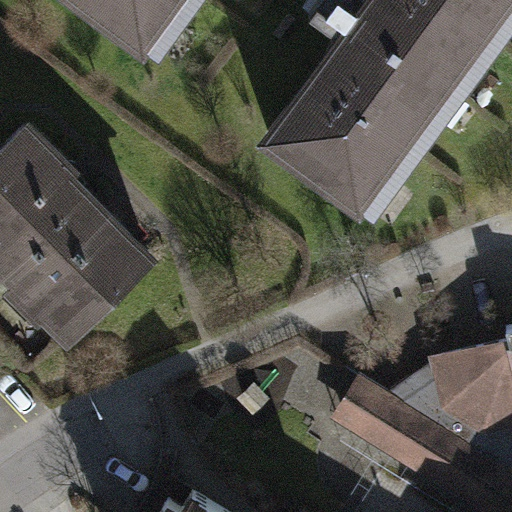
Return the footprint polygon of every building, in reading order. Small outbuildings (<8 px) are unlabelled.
[(88,0),(141,38),(164,7),(180,19),(194,0),(88,0)] [(511,0),(381,0),(385,2),(352,47),(349,45),(320,84),(310,77),(269,133),(358,198),(380,167),(396,179),(440,119),(424,108),(464,54),(479,65),(511,20),(511,0)] [(326,46),(310,77),(320,84),(349,45),(352,47),(385,2),(381,0),(359,0),(357,5),(345,20),(326,46)] [(345,20),(357,5),(350,0),(330,0),(326,6),(345,20)] [(71,164),(29,122),(0,150),(0,247),(2,250),(0,251),(0,256),(46,303),(43,306),(68,332),(149,251),(83,184),(76,191),(61,175),(71,164)] [(510,511),(511,509),(511,323),(506,325),(509,337),(431,355),(435,375),(401,397),(361,372),(335,414),(491,511),(510,511)] [(182,504),(169,496),(159,511),(232,511),(193,487),(182,504)]
